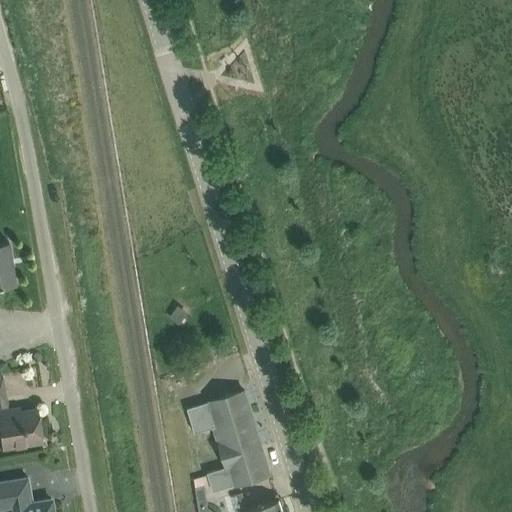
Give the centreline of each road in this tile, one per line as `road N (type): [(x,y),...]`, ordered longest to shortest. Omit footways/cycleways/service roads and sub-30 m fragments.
road 1 (tertiary): [(311,511),(152,0)]
road 2 (unclassified): [(89,511),(0,28)]
